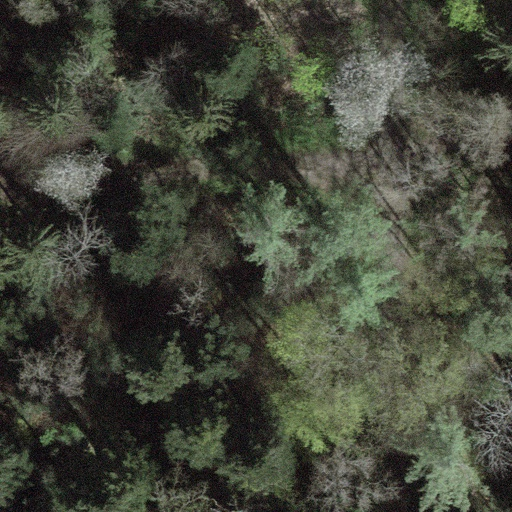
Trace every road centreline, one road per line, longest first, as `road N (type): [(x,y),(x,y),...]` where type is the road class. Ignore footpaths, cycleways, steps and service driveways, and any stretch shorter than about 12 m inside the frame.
road 1 (track): [(0,203),(384,170)]
road 2 (track): [(384,170),(400,511)]
road 3 (track): [(391,0),(384,170)]
